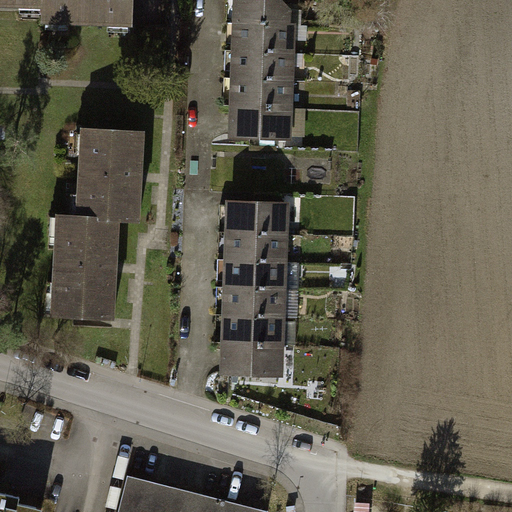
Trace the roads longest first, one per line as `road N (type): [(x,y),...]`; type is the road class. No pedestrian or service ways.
road 1 (residential): [(322,511),(320,473),(288,455),(0,364)]
road 2 (track): [(320,473),(341,467),(511,494)]
